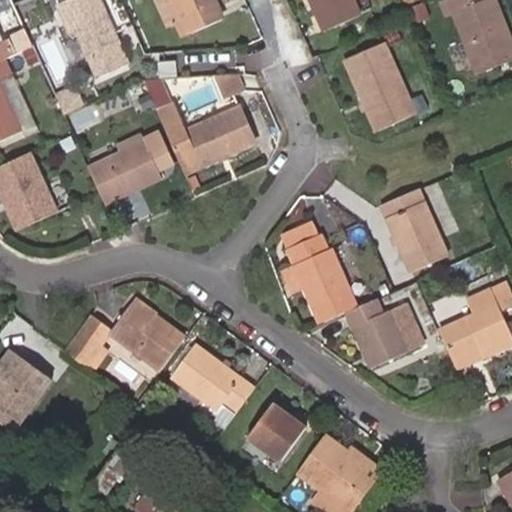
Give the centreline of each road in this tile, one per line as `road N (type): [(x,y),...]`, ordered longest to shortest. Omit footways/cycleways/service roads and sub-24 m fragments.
road 1 (residential): [(213,289),(364,409),(406,430),(471,433),(511,416)]
road 2 (residential): [(290,55),(302,129),(296,173),(213,289)]
road 3 (residential): [(0,276),(53,282),(129,258),(171,260),(213,289)]
